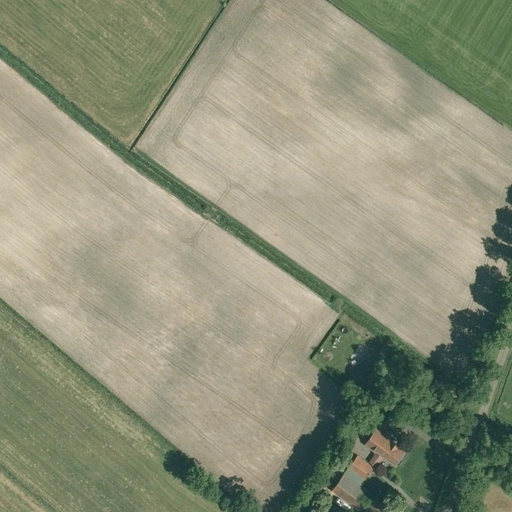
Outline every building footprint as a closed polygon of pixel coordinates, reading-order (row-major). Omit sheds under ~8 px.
[(364,373),(379,353),(377,352),(371,348),(358,368),(362,371),(364,373)] [(382,398),(379,403),(392,412),(396,406),(382,398)] [(400,445),(376,429),(363,448),(370,453),(372,450),(374,452),(373,454),(375,456),(380,460),(382,456),(383,454),(395,463),(404,452),(398,447),(400,445)] [(329,477),(341,461),(331,455),(320,471),(329,477)] [(374,467),(369,463),(358,455),(349,466),(366,479),(374,467)] [(374,467),(380,460),(375,456),(369,463),(374,467)] [(361,485),(344,473),(340,479),(357,491),(361,485)] [(357,491),(340,479),(332,490),(361,511),(373,494),(361,485),(357,491)] [(392,511),(394,510),(375,495),(362,511),(392,511)]
